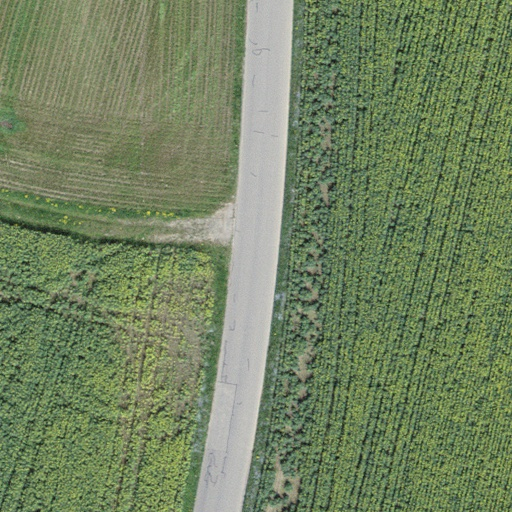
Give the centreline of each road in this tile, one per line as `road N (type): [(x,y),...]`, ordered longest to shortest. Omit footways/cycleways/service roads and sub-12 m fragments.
road 1 (unclassified): [(267,0),(239,391),(218,511)]
road 2 (track): [(253,226),(116,234),(0,209)]
